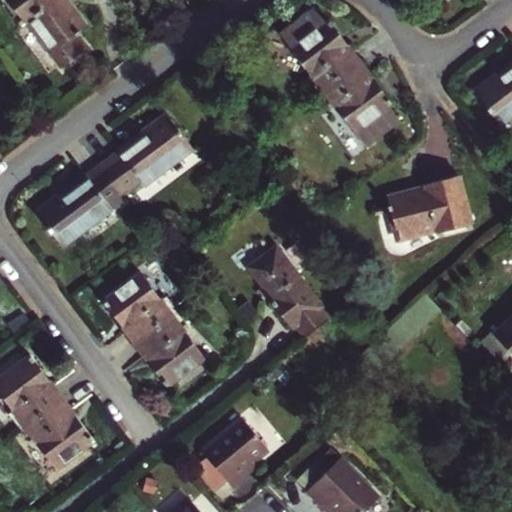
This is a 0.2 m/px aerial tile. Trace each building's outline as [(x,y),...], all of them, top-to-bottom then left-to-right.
[(27,23),(51,53),(87,26),(66,0),(0,0),(21,27),(27,23)] [(306,77),(317,91),(360,60),(347,44),(328,18),(324,21),(313,6),(278,31),(311,74),(306,77)] [(398,119),(388,104),(391,101),(373,77),(360,60),(317,91),(329,106),(334,104),(364,144),(398,119)] [(511,62),(475,91),(501,126),(511,117),(511,62)] [(142,131),(96,165),(119,195),(139,180),(143,186),(193,148),(169,117),(145,135),(142,131)] [(63,246),(123,200),(119,195),(96,165),(60,192),(64,197),(39,215),(63,246)] [(459,177),(388,195),(399,239),(437,229),(439,236),(472,227),(459,177)] [(318,327),(331,318),(321,305),(324,303),(278,243),(250,263),(275,297),(271,300),(292,327),(297,324),(306,337),(318,327)] [(122,325),(135,342),(178,310),(167,295),(162,298),(142,272),(108,297),(103,300),(122,325)] [(351,362),(367,378),(441,310),(425,293),(424,293),(351,362)] [(135,342),(147,358),(166,384),(170,381),(205,356),(184,328),(189,325),(178,310),(135,342)] [(511,315),(493,333),(511,353),(511,315)] [(9,412),(20,428),(63,396),(50,380),(31,355),(27,358),(0,377),(0,392),(13,410),(9,412)] [(63,396),(20,428),(31,443),(36,440),(56,467),(89,441),(94,438),(75,412),(63,396)] [(227,478),(232,484),(250,469),(247,466),(253,461),(268,448),(243,417),(203,449),(208,455),(227,478)] [(334,509),(337,511),(360,511),(380,493),(341,454),(329,466),(322,473),(306,488),(306,489),(321,503),(324,499),(334,509)] [(213,489),(227,478),(208,455),(194,467),(213,489)] [(296,478),(306,488),(322,473),(329,466),(319,456),(312,463),(296,478)] [(256,465),(253,461),(247,466),(250,469),(256,465)] [(202,511),(190,497),(172,511),(202,511)] [(324,499),(321,503),(329,511),(330,511),(334,509),(324,499)]
